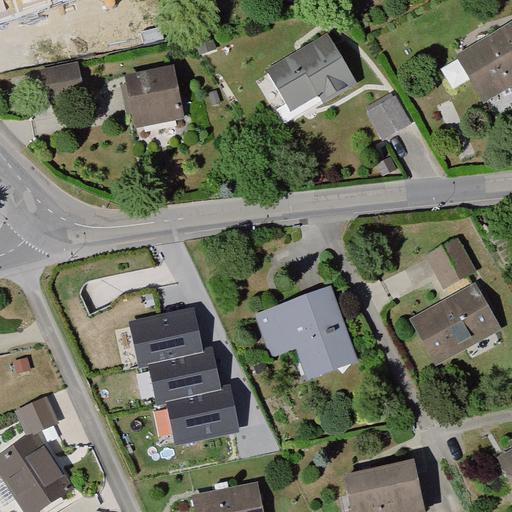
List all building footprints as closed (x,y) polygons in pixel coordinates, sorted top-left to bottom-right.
[(511,31),(510,28),(451,63),(476,105),(511,84),(511,31)] [(351,90),(319,43),(263,81),(286,115),(308,100),(317,113),(351,90)] [(71,71),(37,78),(41,98),(75,90),(71,71)] [(166,74),(118,84),(128,134),(176,125),(166,74)] [(394,112),(371,125),(381,144),(405,131),(394,112)] [(452,247),(422,263),(441,294),(471,277),(452,247)] [(470,292),(407,327),(433,373),(495,338),(470,292)] [(326,295),(252,322),(268,365),(292,356),(302,384),(352,366),(326,295)] [(194,313),(128,326),(138,373),(150,370),(158,411),(171,408),(178,447),(238,435),(229,393),(221,395),(213,354),(203,356),(194,313)] [(60,413),(50,390),(19,404),(29,426),(60,413)] [(72,485),(33,429),(0,451),(0,457),(37,510),(72,485)] [(507,457),(492,464),(511,504),(511,445),(503,450),(507,457)] [(415,511),(405,467),(337,483),(343,511),(415,511)] [(259,511),(256,493),(190,504),(191,511),(259,511)]
